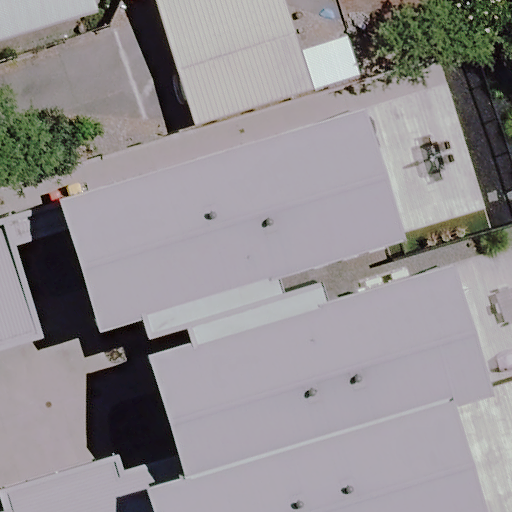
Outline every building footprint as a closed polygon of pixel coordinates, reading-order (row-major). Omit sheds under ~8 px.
[(0,0),(0,42),(101,12),(97,0),(0,0)] [(138,0),(178,133),(299,96),(269,0),(138,0)] [(126,322),(131,338),(268,300),(263,282),(377,252),(341,121),(28,206),(49,283),(65,339),(126,322)] [(0,351),(30,343),(0,237),(0,351)] [(268,300),(131,338),(124,340),(128,356),(90,366),(121,479),(0,511),(466,511),(437,404),(475,393),(441,270),(312,306),(307,290),(268,300)]
